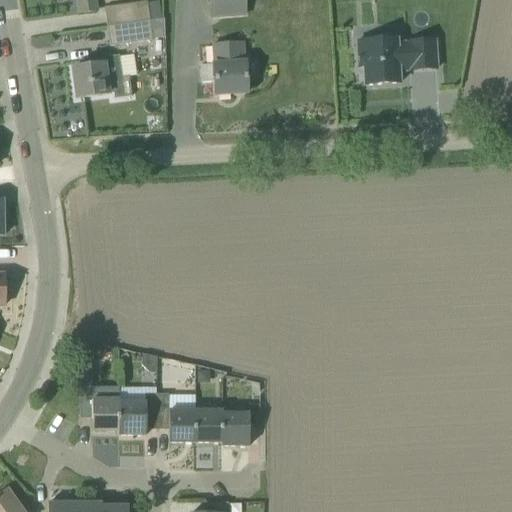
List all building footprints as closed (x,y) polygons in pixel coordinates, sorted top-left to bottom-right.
[(62,0),(62,1),(71,0),(76,0),(78,14),(98,11),(96,0),(62,0)] [(209,0),(210,18),(245,15),(243,0),(209,0)] [(107,28),(149,22),(146,2),(104,8),(107,28)] [(151,41),(151,39),(149,22),(107,28),(109,47),(151,41)] [(358,69),(362,69),(364,87),(399,84),(398,69),(408,69),(408,72),(436,70),(434,42),(406,44),(407,46),(397,47),(396,40),(356,43),(358,69)] [(212,63),(200,64),(200,84),(213,83),(214,96),(246,94),(244,64),(243,44),(212,46),(212,63)] [(131,98),(128,77),(122,78),(119,57),(119,56),(101,59),(102,65),(72,70),(76,100),(113,95),(113,100),(131,98)] [(156,374),(156,358),(141,355),(142,366),(149,374),(156,374)] [(91,399),(91,366),(79,367),(79,419),(91,419),(91,433),(117,433),(118,405),(118,399),(91,399)] [(196,372),(196,384),(209,384),(209,372),(196,372)] [(118,405),(117,433),(117,436),(145,436),(145,431),(156,431),(156,395),(144,395),(144,405),(118,405)] [(168,395),(156,395),(156,431),(168,431),(168,444),(194,444),(194,412),(168,412),(168,395)] [(248,416),(220,416),(220,444),(220,448),(248,448),(248,430),(259,430),(259,406),(248,406),(248,416)] [(194,444),(220,444),(220,416),(221,412),(194,412),(194,444)] [(20,511),(6,492),(0,495),(0,511),(20,511)] [(16,502),(23,511),(32,505),(25,496),(16,502)]
